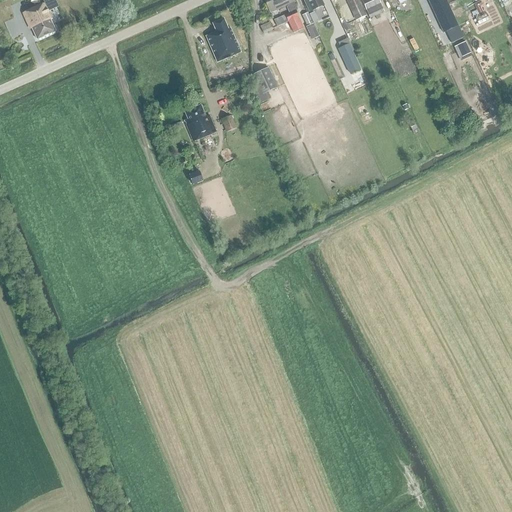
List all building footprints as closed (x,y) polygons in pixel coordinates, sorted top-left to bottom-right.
[(32,29),(37,40),(55,32),(50,20),(52,19),(48,11),(52,10),(54,15),(62,12),(56,0),(52,0),(22,14),(29,30),(32,29)] [(262,0),(269,14),(277,10),(285,7),(288,14),(284,16),(293,33),(302,28),(294,12),(298,10),(294,2),(293,3),(291,0),(262,0)] [(303,0),(309,12),(323,6),(320,0),(303,0)] [(346,0),(351,11),(355,22),(366,17),(358,0),(346,0)] [(380,4),(378,0),(364,0),(361,2),(366,11),(380,4)] [(445,0),(427,0),(443,34),(458,28),(445,0)] [(366,11),(370,19),(384,12),(380,4),(366,11)] [(306,28),(312,41),(319,37),(308,13),(302,16),(307,27),(306,28)] [(205,37),(216,63),(240,53),(230,30),(234,28),(231,19),(227,16),(224,17),(224,20),(212,24),(215,33),(205,37)] [(260,27),(263,34),(272,30),(269,22),(260,27)] [(418,32),(409,37),(420,59),(429,55),(418,32)] [(457,47),(462,59),(470,55),(465,44),(457,47)] [(349,75),(360,70),(352,52),(348,45),(340,49),(338,50),(349,75)] [(212,61),(205,63),(208,72),(215,70),(212,61)] [(253,75),(263,95),(278,88),(268,68),(253,75)] [(406,105),(402,106),(407,117),(411,115),(406,105)] [(185,122),(194,144),(217,135),(210,119),(207,120),(202,108),(186,114),(188,121),(185,122)] [(222,122),(227,134),(236,131),(231,119),(222,122)] [(415,125),(410,127),(413,134),(418,132),(415,125)] [(187,176),(192,187),(202,182),(198,172),(187,176)]
